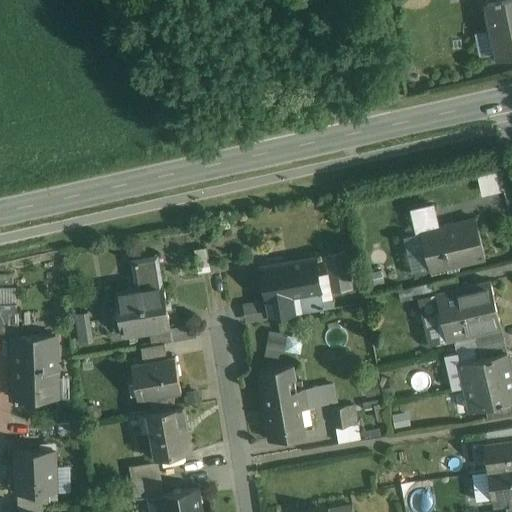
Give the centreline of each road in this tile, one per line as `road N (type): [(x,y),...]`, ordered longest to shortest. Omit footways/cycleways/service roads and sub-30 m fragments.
road 1 (secondary): [(0,214),(511,98)]
road 2 (unknown): [(270,214),(331,450)]
road 3 (residential): [(249,511),(221,332)]
